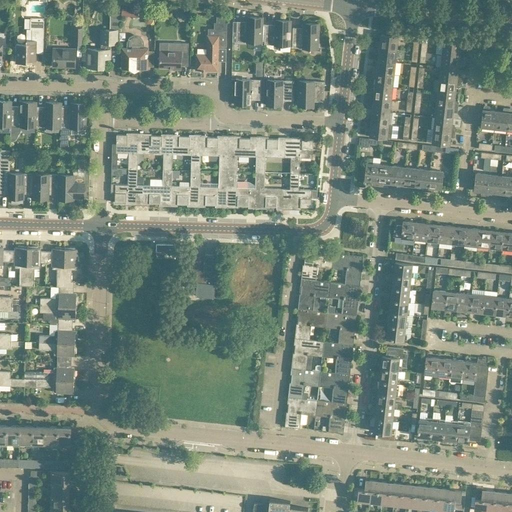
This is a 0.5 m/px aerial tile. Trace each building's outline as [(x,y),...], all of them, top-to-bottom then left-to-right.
[(122,4),(121,16),(129,16),(130,12),(138,13),(139,6),(122,4)] [(180,9),(175,14),(183,24),(188,19),(180,9)] [(233,21),(233,32),(237,32),(236,41),(262,42),(263,17),(247,16),(247,21),(233,21)] [(27,60),(35,60),(36,60),(36,53),(43,53),(44,18),(30,17),(30,28),(32,28),(32,40),(26,40),(26,43),(16,43),(16,62),(26,62),(27,60)] [(262,24),(262,42),(264,42),(264,44),(280,44),(290,45),(291,20),(275,19),(275,24),(265,24),(265,25),(262,24)] [(226,48),(226,44),(227,21),(226,21),(226,23),(214,23),(214,29),(208,29),(208,35),(207,35),(207,53),(196,53),(195,69),(202,70),(204,70),(217,70),(218,47),(226,48)] [(292,47),(318,48),(319,23),(303,22),(303,27),(292,27),(292,47)] [(75,44),(82,44),(83,27),(75,27),(75,44)] [(82,60),(86,60),(86,67),(104,67),(104,58),(111,58),(111,43),(117,43),(118,33),(118,29),(110,29),(101,29),(100,43),(101,43),(101,48),(87,48),(82,48),(82,60)] [(376,41),(376,47),(396,49),(398,36),(380,34),(380,41),(376,41)] [(148,48),(144,47),(144,40),(144,39),(143,38),(142,37),(140,36),(139,35),(138,35),(136,35),(135,35),(133,35),(132,36),(130,37),(129,39),(128,39),(128,40),(128,47),(122,47),(122,68),(129,68),(132,69),(134,70),(136,70),(138,69),(140,68),(148,68),(148,48)] [(444,38),(442,54),(462,57),(463,51),(460,50),(461,43),(454,42),(454,39),(444,38)] [(159,57),(159,67),(169,67),(173,67),(173,69),(181,69),(181,65),(187,65),(188,55),(188,46),(188,43),(175,43),(174,43),(173,50),(159,49),(159,57)] [(378,54),(378,60),(395,62),(396,49),(376,47),(375,53),(378,54)] [(52,66),(64,66),(64,64),(69,65),(69,66),(75,66),(76,48),(53,48),(52,66)] [(442,54),(440,67),(458,69),(458,62),(462,63),(462,57),(442,54)] [(374,66),(373,72),(393,75),(395,62),(378,60),(377,67),(374,66)] [(408,70),(408,74),(410,74),(410,76),(415,77),(416,66),(411,66),(410,70),(408,70)] [(440,67),(439,79),(460,82),(460,76),(457,75),(458,69),(440,67)] [(375,79),(375,85),(392,87),(393,75),(373,72),(372,78),(375,79)] [(267,94),(267,104),(282,104),(282,98),(284,98),(284,100),(292,100),(292,90),(292,80),(293,77),(286,77),(285,80),(267,79),(267,94)] [(236,78),(235,103),(250,104),(250,97),(253,97),(253,99),(261,99),(261,79),(236,78)] [(434,79),(433,90),(438,91),(438,92),(455,94),(455,87),(459,88),(460,82),(439,79),(434,79)] [(299,80),(298,105),(313,106),(314,99),(316,99),(316,101),(324,101),(324,81),(299,80)] [(371,91),(370,97),(390,100),(392,87),(375,85),(374,92),(371,91)] [(404,95),(403,100),(407,101),(407,102),(412,102),(413,91),(408,91),(407,96),(404,95)] [(437,92),(436,104),(457,107),(457,101),(454,101),(455,94),(437,92)] [(372,104),(372,110),(389,112),(390,100),(370,97),(369,103),(372,104)] [(0,125),(11,126),(11,105),(11,101),(0,100),(0,125)] [(11,126),(10,141),(14,140),(16,139),(16,138),(17,138),(18,134),(19,133),(20,133),(20,132),(21,131),(21,130),(21,129),(21,128),(22,127),(22,126),(23,126),(36,126),(36,106),(36,101),(21,101),(21,106),(11,105),(11,126)] [(46,106),(36,106),(36,126),(61,127),(61,107),(61,102),(46,101),(46,106)] [(71,107),(61,107),(61,127),(60,149),(68,149),(68,133),(71,133),(85,133),(85,127),(86,127),(86,102),(71,102),(71,107)] [(436,104),(435,117),(452,119),(453,112),(456,113),(457,107),(436,104)] [(480,127),(493,128),(495,111),(488,110),(489,107),(482,106),(481,123),(480,126),(480,127)] [(493,128),(506,129),(508,109),(502,108),(501,112),(495,111),(493,128)] [(368,116),(367,122),(388,125),(389,112),(372,110),(371,117),(368,116)] [(435,117),(433,129),(454,132),(454,126),(451,126),(452,119),(435,117)] [(367,122),(367,128),(370,129),(369,136),(379,137),(386,138),(386,137),(391,138),(392,125),(388,125),(367,122)] [(454,132),(433,129),(432,143),(449,145),(450,137),(453,138),(454,132)] [(129,152),(128,168),(137,168),(138,152),(144,153),(145,140),(138,139),(139,132),(131,132),(131,134),(117,134),(116,143),(112,143),(112,152),(129,152)] [(163,169),(172,169),(172,153),(173,140),(173,133),(166,133),(166,135),(151,135),(151,140),(145,140),(144,153),(163,153),(163,169)] [(191,170),(200,170),(200,154),(201,141),(201,134),(194,134),(194,136),(179,135),(179,140),(173,140),(172,153),(191,154),(191,170)] [(219,171),(228,171),(229,135),(222,135),(222,137),(207,136),(207,141),(201,141),(200,154),(219,155),(219,171)] [(229,135),(228,171),(236,171),(237,155),(256,156),(256,143),(250,142),(251,137),(236,137),(236,135),(229,135)] [(277,201),(283,201),(283,188),(264,187),(265,156),(284,156),(285,143),(278,143),(279,138),(264,138),(264,136),(257,136),(256,143),(256,156),(255,187),(255,201),(255,208),(262,208),(262,206),(277,206),(277,201)] [(285,143),(284,156),(290,157),(290,172),(299,173),(300,157),(313,157),(313,139),(299,139),(299,137),(291,137),(291,144),(285,143)] [(0,192),(8,192),(9,172),(10,149),(1,149),(1,157),(0,156),(0,192)] [(371,183),(377,184),(379,163),(373,163),(373,159),(367,158),(364,179),(371,180),(371,183)] [(59,173),(58,194),(58,199),(73,199),(73,194),(84,194),(84,183),(89,183),(89,165),(90,159),(74,159),(73,174),(59,173)] [(383,181),(390,182),(392,165),(379,163),(377,184),(383,185),(383,181)] [(396,186),(402,187),(404,166),(392,165),(390,182),(397,183),(396,186)] [(408,184),(415,185),(417,168),(404,166),(402,187),(408,188),(408,184)] [(111,183),(111,192),(115,192),(115,202),(129,202),(129,204),(137,204),(137,197),(143,198),(143,184),(137,184),(137,168),(128,168),(122,168),(122,172),(123,173),(128,173),(128,184),(115,183),(111,183)] [(421,189),(427,190),(430,169),(417,168),(415,185),(422,186),(421,189)] [(171,205),(171,198),(172,185),(172,169),(163,169),(162,185),(143,184),(143,198),(149,198),(149,203),(164,203),(164,205),(171,205)] [(430,169),(427,190),(433,190),(434,187),(440,188),(442,171),(430,169)] [(199,206),(199,199),(199,186),(200,170),(191,170),(190,185),(172,185),(171,198),(177,198),(177,203),(192,204),(192,206),(199,206)] [(220,207),(227,207),(228,171),(219,171),(218,186),(199,186),(199,199),(205,199),(205,204),(220,205),(220,207)] [(249,200),(255,201),(255,187),(236,187),(236,171),(228,171),(227,207),(234,207),(234,205),(249,205),(249,200)] [(23,193),(33,193),(34,173),(9,172),(8,192),(8,197),(23,198),(23,193)] [(283,188),(283,201),(289,202),(289,209),(296,209),(297,207),(311,207),(312,197),(312,189),(299,188),(299,173),(290,172),(289,188),(283,188)] [(480,194),(486,195),(489,174),(475,172),(473,190),(481,190),(480,194)] [(49,194),(58,194),(59,173),(34,173),(33,193),(33,198),(48,198),(49,194)] [(493,192),(499,193),(501,175),(489,174),(486,195),(492,195),(493,192)] [(505,197),(511,197),(511,190),(511,176),(501,175),(499,193),(506,193),(505,197)] [(401,236),(414,238),(416,221),(403,219),(403,221),(395,220),(393,235),(401,236)] [(414,238),(426,239),(428,222),(416,221),(414,238)] [(426,239),(439,241),(441,224),(428,222),(426,239)] [(439,241),(451,242),(453,225),(441,224),(439,241)] [(451,242),(464,243),(466,227),(453,225),(451,242)] [(464,243),(476,245),(478,228),(466,227),(464,243)] [(476,245),(489,246),(491,229),(478,228),(476,245)] [(489,246),(501,248),(503,231),(491,229),(489,246)] [(501,248),(511,248),(511,231),(503,231),(501,248)] [(0,266),(2,267),(2,264),(3,264),(3,261),(5,261),(9,261),(9,249),(3,249),(3,246),(1,246),(1,245),(0,244),(0,266)] [(155,250),(155,256),(156,256),(156,257),(169,257),(172,257),(175,257),(175,256),(177,256),(177,252),(175,252),(175,244),(156,244),(156,247),(156,249),(156,250),(155,250)] [(15,250),(9,249),(9,261),(15,261),(15,264),(15,267),(20,267),(19,285),(27,285),(28,246),(28,247),(23,247),(23,245),(18,245),(18,247),(15,247),(15,250)] [(40,262),(46,262),(46,251),(40,250),(40,247),(38,247),(38,246),(32,246),(32,247),(28,247),(28,246),(27,285),(34,286),(35,268),(39,268),(40,265),(40,262)] [(57,286),(59,286),(64,286),(65,247),(65,248),(61,248),(61,247),(55,246),(55,248),(53,248),(52,251),(46,251),(46,262),(52,262),(52,266),(52,268),(57,269),(57,286)] [(65,247),(64,286),(74,287),(74,281),(74,280),(71,281),(72,269),(77,269),(77,266),(78,248),(75,248),(75,247),(70,247),(70,248),(66,248),(66,247),(65,247)] [(302,264),(301,278),(316,280),(318,263),(332,265),(333,252),(304,248),(303,255),(304,255),(304,263),(301,263),(301,264),(302,264)] [(363,255),(333,252),(332,265),(346,266),(344,283),(359,284),(361,271),(362,271),(362,270),(360,270),(361,262),(362,262),(363,255)] [(193,256),(191,275),(194,275),(192,288),(196,289),(195,295),(214,298),(214,297),(218,297),(221,277),(218,277),(220,259),(216,259),(216,255),(205,253),(205,258),(193,256)] [(396,253),(395,259),(412,261),(412,255),(412,254),(396,253)] [(139,271),(142,271),(144,270),(146,268),(147,266),(148,264),(148,261),(146,259),(145,257),(143,256),(140,256),(138,256),(136,257),(134,259),(133,261),(133,264),(133,266),(135,269),(137,270),(139,271)] [(394,261),(393,274),(411,276),(413,277),(413,272),(417,272),(418,265),(412,264),(412,263),(404,262),(394,261)] [(393,274),(392,287),(409,289),(412,289),(412,284),(410,283),(411,276),(393,274)] [(299,294),(297,308),(313,309),(314,293),(329,295),(330,281),(316,280),(301,278),(300,285),(301,285),(300,293),(298,292),(298,293),(299,294)] [(330,281),(329,295),(343,296),(341,313),(356,314),(357,300),(358,300),(358,299),(356,299),(357,291),(358,291),(359,284),(344,283),(330,281)] [(41,297),(40,304),(78,305),(76,305),(76,301),(78,301),(78,295),(76,295),(76,293),(74,293),(74,287),(64,286),(59,286),(59,293),(56,293),(56,298),(41,297)] [(392,287),(390,299),(408,301),(410,302),(411,296),(408,296),(409,289),(392,287)] [(431,306),(444,307),(446,291),(433,289),(431,306)] [(444,307),(457,309),(459,292),(446,291),(444,307)] [(457,309),(469,310),(471,293),(459,292),(457,309)] [(469,310),(482,312),(484,295),(471,293),(469,310)] [(0,303),(12,304),(12,296),(0,295),(0,303)] [(482,312),(494,313),(496,296),(484,295),(482,312)] [(494,313),(507,315),(509,298),(496,296),(494,313)] [(390,299),(389,312),(406,314),(409,314),(409,309),(407,308),(408,301),(390,299)] [(0,316),(7,317),(8,311),(12,311),(12,304),(0,303),(0,316)] [(40,304),(40,312),(44,312),(51,312),(51,319),(51,323),(58,323),(73,324),(73,318),(76,318),(76,315),(77,315),(77,310),(76,310),(76,306),(78,306),(78,305),(40,304)] [(296,323),(294,337),(309,339),(311,322),(325,324),(327,311),(313,309),(297,308),(297,314),(298,315),(297,323),(295,322),(295,323),(296,323)] [(327,311),(325,324),(340,325),(338,342),(353,344),(354,330),(355,330),(355,329),(353,329),(354,321),(355,321),(356,314),(341,313),(327,311)] [(389,312),(388,325),(405,327),(407,327),(408,321),(406,321),(406,314),(389,312)] [(39,334),(39,341),(77,342),(75,342),(75,338),(76,338),(76,332),(75,332),(75,330),(73,330),(73,324),(58,323),(58,329),(58,330),(55,330),(55,335),(39,334)] [(405,327),(388,325),(386,337),(406,340),(407,334),(404,334),(405,327)] [(292,353),(291,367),(306,368),(308,352),(322,353),(324,340),(309,339),(294,337),(293,344),(295,344),(294,352),(291,351),(291,352),(292,353)] [(0,347),(11,348),(11,341),(0,340),(0,347)] [(336,355),(334,372),(350,373),(351,359),(352,359),(352,358),(350,358),(351,350),(352,350),(353,344),(338,342),(324,340),(322,353),(336,355)] [(58,355),(57,361),(72,361),(72,355),(75,355),(75,352),(77,352),(77,347),(75,347),(75,343),(77,343),(77,342),(39,341),(39,349),(55,349),(54,354),(57,354),(57,355),(58,355)] [(382,355),(380,368),(398,370),(400,370),(401,365),(405,365),(407,353),(402,353),(403,348),(388,346),(387,356),(382,355)] [(424,372),(437,374),(439,357),(426,356),(424,372)] [(437,374),(449,375),(451,358),(439,357),(437,374)] [(461,383),(462,377),(464,360),(451,358),(449,375),(449,382),(450,382),(452,384),(454,384),(456,383),(461,383)] [(475,376),(476,370),(477,364),(477,361),(464,360),(462,377),(475,378),(475,376)] [(25,371),(25,378),(75,380),(75,379),(74,379),(74,375),(76,375),(76,370),(74,370),(74,367),(71,367),(72,361),(57,361),(57,367),(54,367),(54,372),(25,371)] [(289,382),(288,396),(307,398),(308,392),(304,391),(305,381),(319,383),(320,370),(315,369),(306,368),(291,367),(290,373),(291,374),(291,381),(288,381),(288,382),(289,382)] [(380,368),(379,381),(399,383),(399,377),(397,377),(398,370),(380,368)] [(333,384),(331,401),(346,403),(348,389),(349,389),(349,388),(347,388),(348,380),(349,380),(350,373),(334,372),(320,370),(319,383),(333,384)] [(0,384),(24,386),(25,378),(10,378),(0,377),(0,384)] [(25,378),(24,386),(53,386),(53,391),(56,391),(56,392),(74,392),(74,390),(75,390),(75,384),(74,384),(74,380),(75,380),(25,378)] [(379,381),(378,393),(395,395),(397,395),(399,383),(379,381)] [(378,393),(376,406),(399,408),(401,408),(401,403),(394,402),(395,395),(378,393)] [(301,411),(316,412),(317,399),(307,398),(288,396),(287,403),(288,403),(287,411),(285,411),(286,412),(284,426),(299,427),(301,411)] [(317,399),(316,412),(330,414),(328,430),(343,432),(345,418),(346,418),(346,417),(343,417),(344,409),(346,409),(346,403),(331,401),(317,399)] [(376,406),(375,418),(392,420),(394,421),(395,415),(393,414),(394,408),(376,406)] [(417,436),(430,437),(432,420),(432,417),(427,417),(427,419),(419,418),(417,436)] [(375,418),(374,431),(380,432),(379,438),(394,439),(395,428),(394,427),(391,427),(392,420),(375,418)] [(430,437),(443,439),(445,421),(445,419),(439,418),(439,421),(432,420),(430,437)] [(452,422),(445,421),(443,439),(455,440),(457,420),(452,420),(452,422)] [(457,420),(455,440),(468,441),(468,439),(469,433),(469,427),(470,422),(457,420)] [(19,446),(19,443),(19,426),(6,425),(6,443),(7,443),(14,443),(14,446),(19,446)] [(32,447),(32,443),(31,443),(32,426),(19,426),(19,443),(27,443),(27,447),(32,447)] [(45,447),(45,444),(44,444),(44,426),(32,426),(31,443),(32,443),(39,444),(39,447),(45,447)] [(57,448),(58,444),(56,444),(57,427),(44,426),(44,444),(45,444),(52,444),(52,447),(57,448)] [(56,444),(58,444),(65,444),(65,448),(70,448),(71,427),(57,427),(56,444)] [(52,476),(51,483),(51,484),(69,484),(69,471),(48,471),(48,476),(52,476)] [(357,499),(369,501),(370,489),(376,490),(377,481),(365,479),(364,488),(358,488),(357,499)] [(369,501),(381,502),(382,491),(388,491),(389,482),(377,481),(376,490),(370,489),(369,501)] [(381,502),(393,504),(394,492),(400,493),(401,483),(389,482),(388,491),(382,491),(381,502)] [(51,489),(51,496),(68,497),(69,484),(51,484),(51,483),(48,483),(47,489),(51,489)] [(393,504),(405,505),(406,493),(412,494),(413,485),(401,483),(400,493),(394,492),(393,504)] [(405,505),(417,506),(418,495),(424,495),(425,486),(413,485),(412,494),(406,493),(405,505)] [(417,506),(429,508),(430,496),(436,497),(437,487),(425,486),(424,495),(418,495),(417,506)] [(473,510),(486,511),(487,499),(493,500),(494,491),(482,489),(483,487),(476,486),(473,510)] [(429,508),(441,509),(443,497),(448,498),(449,489),(437,487),(436,497),(430,496),(429,508)] [(443,497),(441,509),(454,510),(455,499),(461,500),(462,490),(449,489),(448,498),(443,497)] [(242,511),(244,496),(205,491),(204,503),(214,504),(213,511),(242,511)] [(486,511),(495,511),(497,511),(499,501),(505,501),(506,492),(494,491),(493,500),(487,499),(486,511)] [(497,511),(509,511),(511,502),(511,492),(506,492),(505,501),(499,501),(497,511)] [(51,502),(51,508),(51,509),(68,509),(68,497),(51,496),(47,496),(47,502),(51,502)] [(307,511),(308,508),(290,506),(290,501),(280,500),(280,499),(279,499),(279,500),(275,499),(274,499),(269,499),(267,511),(126,511),(115,511),(307,511)] [(252,511),(261,511),(262,503),(254,502),(254,503),(254,506),(253,506),(253,509),(252,511)]
